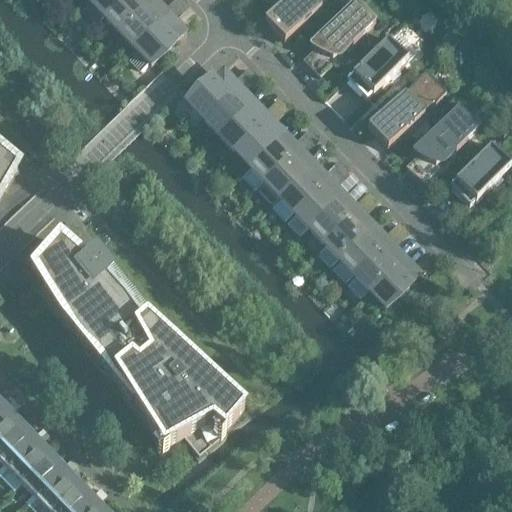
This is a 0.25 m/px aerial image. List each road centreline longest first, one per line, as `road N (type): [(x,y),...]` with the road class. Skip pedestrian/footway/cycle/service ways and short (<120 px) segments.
road 1 (residential): [(473,281),(229,28)]
road 2 (residential): [(229,28),(0,250)]
